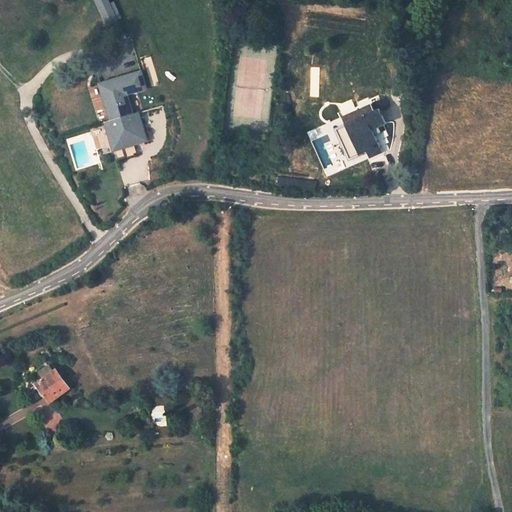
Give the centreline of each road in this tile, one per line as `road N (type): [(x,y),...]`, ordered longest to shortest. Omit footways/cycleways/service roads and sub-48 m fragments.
road 1 (unclassified): [(480,196),(295,203),(181,190),(147,203),(81,263),(0,304)]
road 2 (unclassified): [(480,196),(484,428),(497,511)]
road 3 (track): [(105,243),(66,194),(22,109),(38,69)]
